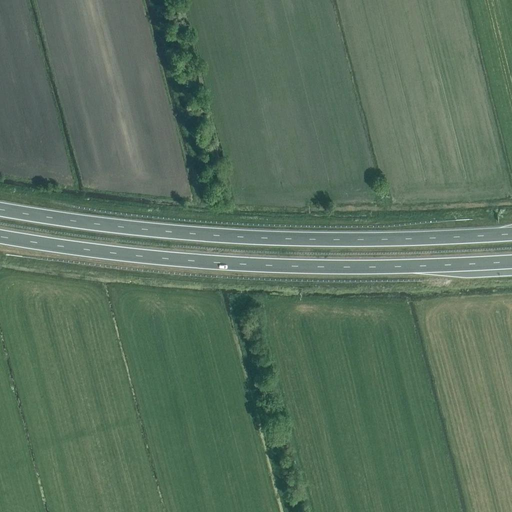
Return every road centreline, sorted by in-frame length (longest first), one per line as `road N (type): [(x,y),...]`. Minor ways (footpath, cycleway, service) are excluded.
road 1 (trunk): [(0,238),(223,264),(511,262)]
road 2 (trunk): [(511,234),(224,236),(0,210)]
